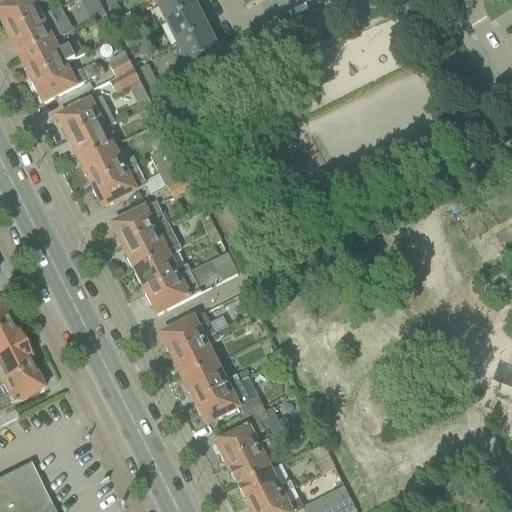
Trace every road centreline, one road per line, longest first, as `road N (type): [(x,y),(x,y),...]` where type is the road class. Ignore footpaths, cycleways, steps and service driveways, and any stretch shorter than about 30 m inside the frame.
road 1 (primary): [(176,511),(0,163)]
road 2 (residential): [(352,0),(248,46),(224,0)]
